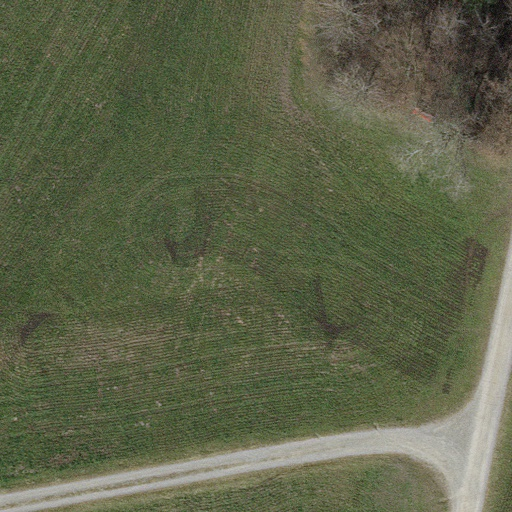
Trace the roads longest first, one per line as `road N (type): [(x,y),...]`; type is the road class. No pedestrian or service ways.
road 1 (track): [(481,450),(354,444),(0,506)]
road 2 (track): [(468,511),(511,310)]
